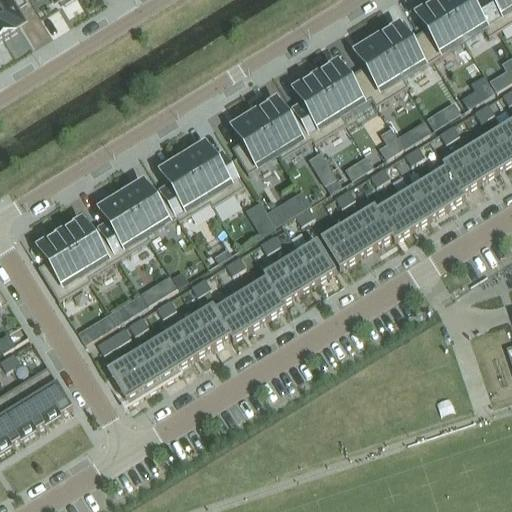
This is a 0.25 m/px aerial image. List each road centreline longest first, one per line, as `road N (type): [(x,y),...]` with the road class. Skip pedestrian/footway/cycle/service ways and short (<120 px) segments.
road 1 (residential): [(511,218),(129,454)]
road 2 (residential): [(0,218),(357,0)]
road 3 (residential): [(0,243),(129,454)]
road 4 (residential): [(164,0),(0,101)]
